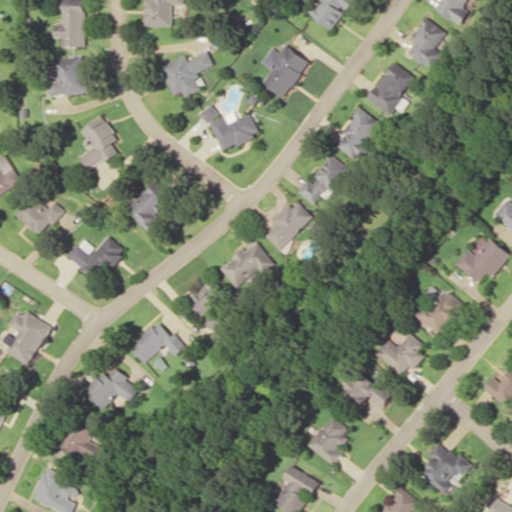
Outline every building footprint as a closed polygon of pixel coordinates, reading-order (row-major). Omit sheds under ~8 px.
[(175,25),(175,3),(188,3),(187,0),(147,0),(148,24),(175,25)] [(334,28),(347,9),(348,10),(354,0),(320,0),(312,13),(334,28)] [(441,0),(437,8),(465,23),(471,11),(465,7),(469,0),(441,0)] [(88,45),(88,4),(64,5),(65,23),(56,23),(57,35),(64,35),(64,45),(88,45)] [(444,54),(437,48),(448,32),(426,18),(412,38),(417,42),(410,52),(435,69),(444,54)] [(312,60),(287,42),(281,51),(274,46),(263,61),(273,68),(264,81),(286,97),(312,60)] [(176,94),(185,90),(188,96),(203,88),(196,74),(216,64),(210,50),(190,59),(187,54),(162,66),(176,94)] [(85,54),(56,58),(59,79),(49,81),(51,96),(89,91),(85,54)] [(395,113),(399,106),(405,110),(411,100),(403,95),(417,74),(395,60),(371,98),(395,113)] [(223,151),(262,133),(253,112),(239,118),(236,110),(220,117),(214,103),(204,108),(223,151)] [(369,140),(383,121),(364,107),(338,142),(361,159),(373,143),(369,140)] [(82,129),(94,146),(81,155),(91,170),(120,151),(114,142),(120,138),(105,114),(82,129)] [(0,194),(24,180),(7,153),(0,156),(0,194)] [(352,168),(334,154),(313,180),(310,177),(300,190),(316,203),(323,193),(329,198),(352,168)] [(147,227),(171,202),(151,183),(127,208),(147,227)] [(52,206),(34,193),(19,215),(43,232),(52,219),(60,225),(70,212),(55,201),(52,206)] [(267,234),(283,249),(316,215),(297,197),(275,221),(278,223),(267,234)] [(497,212),(511,226),(511,197),(497,212)] [(311,228),(322,237),(332,226),(321,216),(311,228)] [(69,255),(98,278),(124,247),(109,235),(98,248),(84,237),(69,255)] [(495,276),(511,254),(511,252),(492,236),(478,254),(470,248),(458,262),(481,280),(489,271),(495,276)] [(278,262),(257,238),(223,268),(240,287),(250,277),(255,282),(278,262)] [(214,308),(229,291),(210,275),(186,303),(217,329),(226,318),(214,308)] [(440,333),(467,303),(447,286),(420,315),(440,333)] [(54,326),(24,306),(13,324),(20,329),(16,335),(9,331),(3,340),(11,345),(8,350),(29,364),(54,326)] [(147,361),(167,343),(177,354),(188,345),(177,332),(174,335),(160,320),(132,344),(147,361)] [(425,354),(420,351),(427,342),(411,331),(401,345),(390,337),(378,354),(404,372),(408,366),(414,370),(425,354)] [(384,405),(395,391),(363,366),(343,392),(361,407),(370,394),(384,405)] [(135,401),(142,387),(129,380),(131,375),(117,367),(110,381),(98,375),(88,395),(111,407),(119,392),(135,401)] [(511,409),(511,368),(502,381),(496,375),(486,387),(511,409)] [(334,464),(344,452),(339,448),(349,436),(345,432),(350,426),(335,414),(310,444),(334,464)] [(98,461),(105,446),(92,440),(96,431),(75,421),(64,446),(98,461)] [(435,458),(424,471),(447,492),(471,467),(441,439),(429,452),(435,458)] [(294,511),(302,511),(321,480),(293,464),(285,477),(290,479),(277,502),(294,511)] [(48,467),(35,497),(67,511),(74,511),(79,501),(75,499),(82,483),(48,467)] [(411,511),(421,499),(402,486),(386,510),(389,511),(411,511)] [(511,511),(511,503),(499,496),(490,511),(511,511)]
